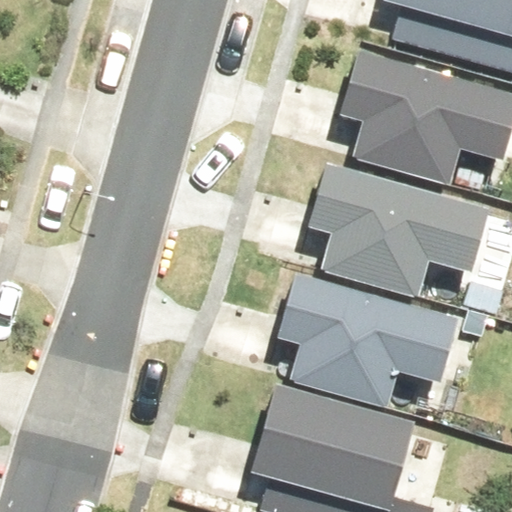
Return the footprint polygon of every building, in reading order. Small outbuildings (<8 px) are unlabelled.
[(511,0),(387,0),(378,34),(511,69),(511,0)] [(333,20),(302,130),(359,146),(354,165),(473,199),(486,154),(490,140),(511,145),(511,69),(378,34),(333,20)] [(334,235),(324,278),(425,303),(436,261),(484,273),(501,210),(325,167),(309,228),(334,235)] [(307,277),(292,335),(315,341),(304,382),(405,411),(417,368),(456,379),(471,322),(307,277)] [(405,411),(304,382),(272,373),(242,477),(276,487),(268,511),(431,511),(397,501),(422,416),(405,411)]
